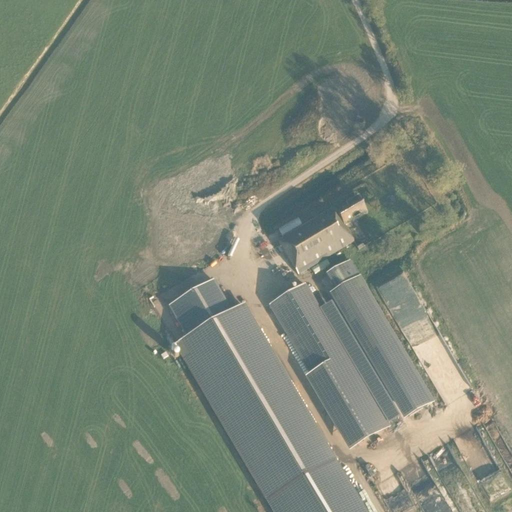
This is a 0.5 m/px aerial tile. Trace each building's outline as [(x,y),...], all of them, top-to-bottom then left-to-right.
[(278,244),(298,278),(354,244),(344,228),(367,214),(358,199),(345,207),(345,205),(338,210),(339,211),(336,213),(334,210),(278,244)] [(409,417),(431,404),(348,263),(326,276),(409,417)] [(187,339),(176,346),(273,511),(362,511),(242,307),(231,313),(213,282),(169,308),(187,339)] [(269,308),(309,376),(304,379),(349,454),(390,429),(346,354),(343,355),(307,294),(304,288),(269,308)] [(397,432),(405,426),(402,422),(394,428),(397,432)]
